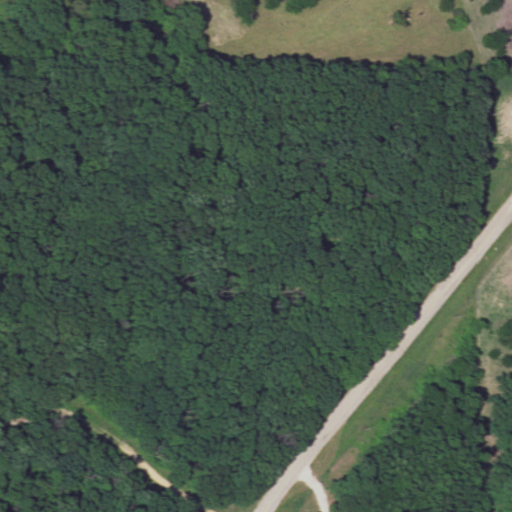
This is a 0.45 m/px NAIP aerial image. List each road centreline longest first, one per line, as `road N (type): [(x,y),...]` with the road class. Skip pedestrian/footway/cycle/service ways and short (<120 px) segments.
road 1 (tertiary): [(259,511),(511,208)]
road 2 (residential): [(0,404),(145,461),(223,511)]
